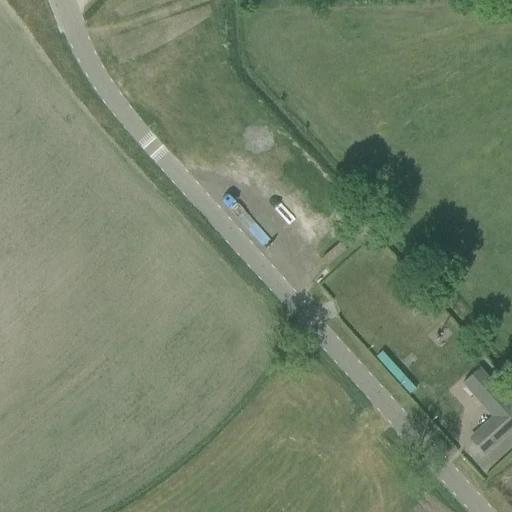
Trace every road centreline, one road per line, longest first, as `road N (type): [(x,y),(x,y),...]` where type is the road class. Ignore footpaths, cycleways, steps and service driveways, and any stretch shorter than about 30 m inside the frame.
road 1 (unclassified): [(496,511),(133,115),(79,36)]
road 2 (track): [(79,36),(218,0)]
